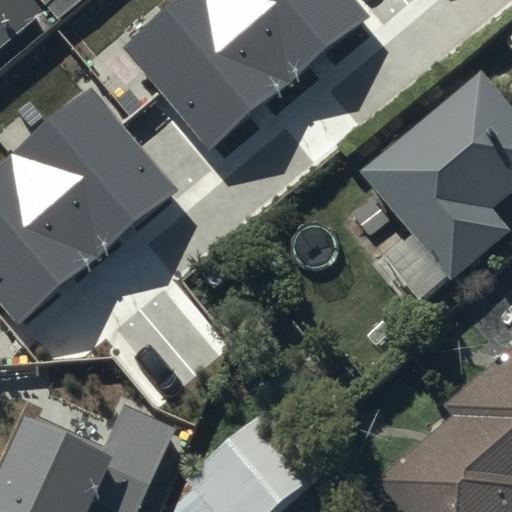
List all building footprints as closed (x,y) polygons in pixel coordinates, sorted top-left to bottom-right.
[(0,0),(0,61),(45,24),(24,0),(0,0)] [(34,0),(60,30),(96,0),(34,0)] [(258,0),(281,27),(312,0),(258,0)] [(434,0),(312,0),(281,27),(333,90),(325,97),(344,121),(424,56),(416,46),(450,18),(434,0)] [(511,209),(511,114),(484,81),(362,184),(415,247),(388,270),(423,311),(450,288),(454,294),(511,244),(511,241),(497,223),(511,209)] [(161,292),(106,276),(95,315),(149,331),(161,292)] [(450,425),(375,489),(394,511),(511,511),(511,340),(510,342),(511,345),(511,357),(443,416),(450,425)] [(0,502),(47,511),(125,511),(146,412),(0,381),(0,502)] [(188,490),(206,511),(289,511),(324,483),(270,420),(188,490)]
